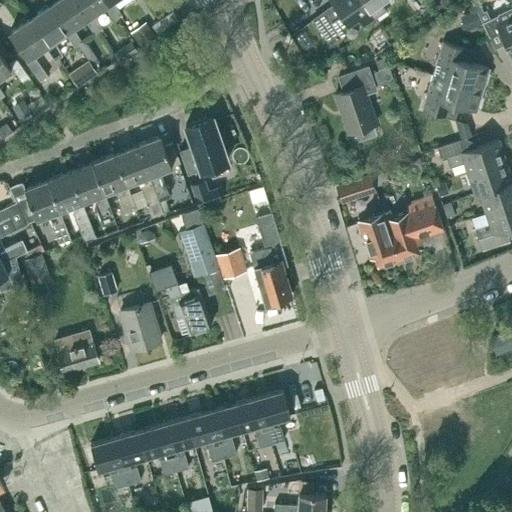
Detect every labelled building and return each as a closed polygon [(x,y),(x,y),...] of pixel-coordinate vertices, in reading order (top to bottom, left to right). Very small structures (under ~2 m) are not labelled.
[(71,27),(83,19),(87,17),(74,0),(54,0),(49,4),(67,31),(64,33),(73,47),(78,43),(88,58),(94,54),(87,43),(84,44),(82,41),(81,41),(71,27)] [(91,14),(103,6),(107,4),(104,0),(74,0),(87,17),(83,19),(92,33),(100,28),(91,14)] [(104,0),(107,4),(103,6),(113,20),(120,15),(111,1),(111,0),(104,0)] [(331,0),(334,3),(313,19),(328,41),(336,35),(339,32),(341,35),(347,31),(348,22),(358,15),(363,22),(374,14),(363,0),(331,0)] [(363,0),(374,14),(385,6),(380,0),(363,0)] [(449,0),(434,0),(437,8),(451,6),(449,0)] [(47,44),(44,46),(54,60),(61,55),(52,41),(64,33),(67,31),(49,4),(29,18),(47,44)] [(511,57),(511,56),(511,7),(482,21),(489,36),(500,31),(511,57)] [(461,20),(466,34),(482,27),(476,13),(461,20)] [(47,44),(29,18),(8,32),(27,58),(24,60),(39,81),(47,76),(32,54),(44,46),(47,44)] [(146,20),(130,32),(142,48),(158,37),(146,20)] [(122,64),(129,59),(127,57),(138,49),(131,40),(114,52),(122,64)] [(433,73),(483,88),(485,82),(487,82),(490,72),(488,71),(489,67),(468,61),(471,49),(443,41),(433,73)] [(0,96),(3,95),(0,89),(0,76),(10,70),(0,55),(0,96)] [(344,90),(335,93),(349,131),(376,122),(363,84),(373,81),(368,65),(339,76),(344,90)] [(79,66),(69,73),(78,86),(85,81),(88,79),(79,66)] [(389,66),(373,71),(377,84),(394,79),(389,66)] [(483,88),(433,73),(422,109),(451,117),(455,103),(476,110),(478,106),(480,107),(483,96),(481,95),(483,88)] [(20,119),(22,122),(33,116),(31,112),(23,98),(12,105),(20,119)] [(193,145),(179,149),(188,173),(201,169),(228,160),(212,115),(186,124),(193,145)] [(7,122),(0,126),(0,138),(13,131),(7,122)] [(160,136),(137,145),(159,201),(170,196),(163,178),(159,180),(156,173),(172,167),(160,136)] [(464,162),(468,172),(506,160),(499,139),(470,148),(466,137),(437,146),(442,159),(447,157),(450,167),(464,162)] [(417,150),(402,142),(396,154),(411,161),(417,150)] [(115,153),(137,208),(147,204),(152,216),(163,212),(159,201),(137,145),(115,153)] [(137,209),(137,208),(115,153),(93,162),(105,193),(120,187),(122,194),(118,195),(125,214),(137,209)] [(511,179),(506,160),(468,172),(474,193),(479,192),(479,191),(511,179)] [(115,218),(105,193),(93,162),(70,171),(82,202),(97,196),(100,202),(96,204),(103,223),(115,218)] [(48,179),(60,211),(75,205),(77,211),(74,212),(81,231),(92,227),(82,202),(70,171),(48,179)] [(370,174),(338,185),(343,198),(375,188),(370,174)] [(60,211),(48,179),(25,188),(29,201),(22,204),(30,223),(53,213),(55,219),(52,221),(60,243),(71,239),(60,211)] [(511,179),(479,191),(479,192),(486,212),(511,203),(511,179)] [(445,183),(437,186),(441,200),(450,197),(445,183)] [(388,232),(397,258),(402,257),(406,259),(413,256),(415,252),(419,251),(416,243),(421,241),(420,237),(443,229),(433,196),(407,204),(408,210),(391,216),(389,209),(383,211),(383,212),(389,231),(388,232)] [(451,200),(442,203),(447,217),(455,214),(451,200)] [(0,224),(11,219),(16,228),(27,222),(17,201),(0,209),(0,224)] [(511,226),(511,203),(486,212),(489,222),(474,227),(481,249),(510,239),(507,228),(511,226)] [(219,267),(209,236),(208,236),(198,207),(185,211),(190,228),(181,231),(196,274),(219,267)] [(267,247),(249,252),(265,304),(291,296),(282,267),(287,265),(271,212),(258,216),(267,247)] [(395,259),(397,258),(388,232),(389,231),(383,212),(362,219),(362,218),(358,219),(370,258),(375,256),(378,265),(383,263),(387,265),(393,263),(395,259)] [(0,235),(16,228),(11,219),(0,224),(0,235)] [(222,231),(209,236),(219,267),(223,277),(246,269),(240,246),(228,250),(222,231)] [(0,249),(0,276),(1,276),(4,284),(21,280),(14,256),(28,250),(22,239),(0,249)] [(42,252),(24,258),(32,282),(51,276),(42,252)] [(156,290),(166,286),(177,317),(183,315),(189,333),(211,325),(199,288),(185,293),(187,298),(183,299),(177,283),(178,282),(171,263),(149,270),(156,290)] [(97,275),(103,295),(118,290),(111,270),(97,275)] [(149,299),(119,308),(131,348),(161,340),(149,299)] [(511,339),(509,332),(492,338),(496,352),(511,345),(511,339)] [(74,333),(55,339),(64,372),(99,362),(92,338),(88,340),(89,343),(77,347),(74,333)] [(258,396),(272,444),(284,441),(280,426),(274,428),(272,420),(290,415),(283,389),(258,396)] [(260,447),(272,444),(258,396),(234,403),(241,428),(254,425),(260,447)] [(210,410),(224,458),(236,454),(230,431),(241,428),(234,403),(210,410)] [(186,416),(194,442),(212,437),(214,445),(208,446),(212,461),(224,458),(210,410),(186,416)] [(176,447),(194,442),(186,416),(163,423),(176,471),(180,481),(192,478),(185,453),(178,455),(176,447)] [(139,430),(146,456),(164,450),(166,458),(160,460),(164,474),(176,471),(163,423),(139,430)] [(115,437),(128,484),(141,481),(137,467),(131,468),(129,460),(146,456),(139,430),(115,437)] [(335,434),(320,437),(322,448),(337,446),(335,434)] [(128,484),(115,437),(90,444),(98,469),(116,464),(118,472),(112,474),(116,488),(128,484)] [(307,455),(299,457),(302,469),(310,467),(307,455)] [(267,467),(254,470),(257,480),(269,477),(267,467)] [(247,487),(247,510),(263,510),(263,488),(247,487)] [(275,502),(274,511),(323,511),(325,493),(299,491),(298,503),(275,502)]
